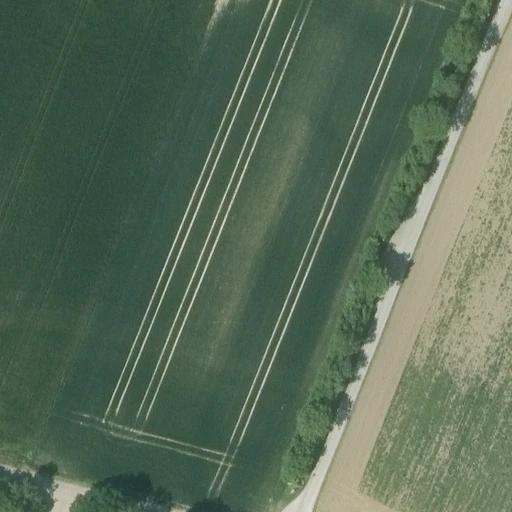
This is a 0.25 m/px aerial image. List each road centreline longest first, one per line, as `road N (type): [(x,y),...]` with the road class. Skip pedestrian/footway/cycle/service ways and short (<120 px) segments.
road 1 (unclassified): [(505,0),(306,511)]
road 2 (track): [(139,511),(0,476)]
